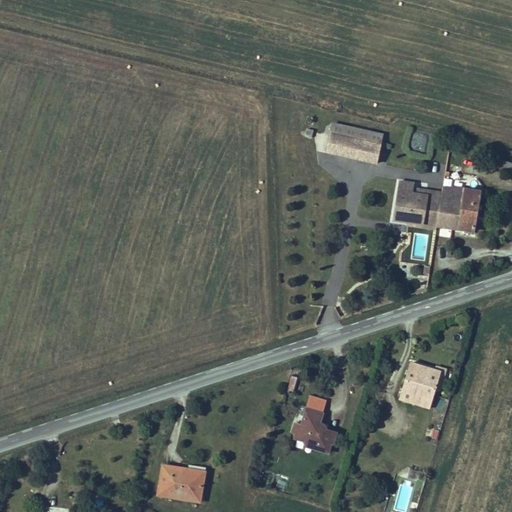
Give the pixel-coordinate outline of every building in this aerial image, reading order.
[(329,152),(378,162),(382,142),(384,131),(335,121),(329,152)] [(382,142),(378,162),(420,172),(424,151),(382,142)] [(424,151),(420,172),(428,174),(432,153),(424,151)] [(414,196),(416,184),(401,181),(393,218),(472,234),(480,193),(462,190),(461,192),(460,204),(414,196)] [(429,186),(416,184),(414,196),(460,204),(461,192),(429,186)] [(447,368),(438,365),(437,369),(411,362),(401,398),(432,407),(438,384),(442,385),(447,368)] [(438,399),(435,412),(445,414),(448,401),(438,399)] [(302,425),(296,423),(293,433),(297,434),(296,439),(314,444),(313,448),(329,453),(332,444),(334,444),(337,433),(319,428),(323,414),(307,409),(302,425)] [(438,439),(439,429),(427,428),(426,437),(438,439)] [(166,462),(161,493),(202,499),(206,472),(186,470),(186,465),(166,462)] [(405,479),(419,480),(419,470),(405,469),(405,479)]
